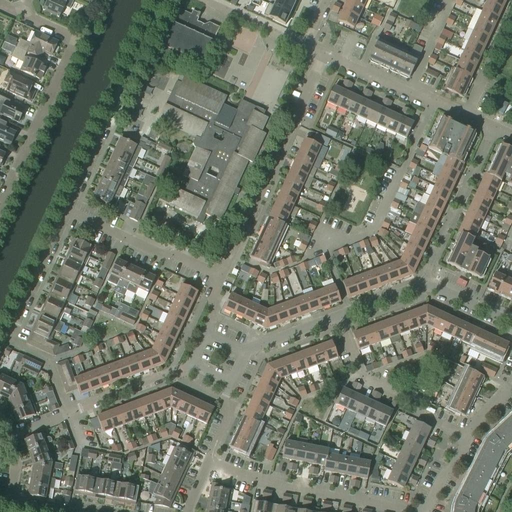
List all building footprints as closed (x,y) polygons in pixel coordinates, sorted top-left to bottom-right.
[(59,19),(64,7),(69,10),(73,0),(47,0),(42,11),(59,19)] [(275,0),(273,6),(273,7),(290,15),(294,5),(283,0),(275,0)] [(347,0),(347,1),(363,9),(366,0),(347,0)] [(487,0),(487,2),(502,9),(506,0),(487,0)] [(342,11),(358,18),(363,9),(347,1),(342,11)] [(487,2),(482,12),(498,19),(502,9),(487,2)] [(268,4),(263,16),(285,26),(290,15),(273,7),(273,6),(268,4)] [(203,65),(219,29),(220,28),(209,23),(204,25),(197,22),(200,14),(192,11),(191,15),(180,10),(163,47),(165,48),(162,55),(178,62),(181,55),(203,65)] [(342,11),(337,22),(353,29),(358,18),(342,11)] [(482,12),(478,21),(493,29),(498,19),(482,12)] [(397,16),(391,13),(383,29),(389,31),(397,16)] [(371,24),(378,27),(382,19),(375,16),(371,24)] [(407,21),(404,26),(412,30),(415,24),(407,21)] [(478,21),(473,32),(489,39),(493,29),(478,21)] [(36,32),(30,45),(20,40),(18,44),(16,48),(38,57),(40,51),(51,56),(53,52),(54,53),(57,47),(56,46),(57,42),(36,32)] [(469,41),(485,48),(489,39),(473,32),(469,41)] [(5,42),(16,48),(18,44),(16,43),(17,40),(7,36),(5,42)] [(469,41),(465,50),(480,57),(485,48),(469,41)] [(397,51),(377,42),(369,60),(389,69),(397,51)] [(4,43),(1,49),(5,51),(5,50),(12,53),(15,48),(4,43)] [(26,53),(15,48),(12,53),(11,57),(24,63),(20,71),(31,76),(40,80),(44,71),(46,67),(24,57),(26,53)] [(460,60),(475,67),(480,57),(465,50),(460,60)] [(409,78),(417,61),(397,51),(389,69),(409,78)] [(454,69),(471,77),(475,67),(460,60),(456,70),(454,69)] [(471,77),(454,69),(444,90),(461,98),(471,77)] [(438,75),(427,70),(425,74),(437,79),(438,75)] [(30,102),(34,92),(30,90),(33,82),(29,80),(9,71),(4,82),(9,84),(6,91),(13,94),(30,102)] [(247,112),(244,118),(236,114),(237,112),(223,105),(226,97),(198,84),(199,83),(184,76),(181,84),(177,82),(176,82),(174,88),(178,90),(175,98),(178,99),(176,104),(168,101),(166,105),(165,105),(158,121),(165,124),(195,138),(193,143),(194,147),(196,148),(182,176),(190,179),(184,193),(177,189),(170,204),(197,217),(198,217),(199,218),(201,213),(219,222),(220,222),(232,194),(248,161),(252,163),(265,134),(261,132),(267,118),(251,111),(250,111),(250,110),(249,110),(249,111),(248,111),(247,112)] [(345,92),(334,87),(327,103),(337,108),(345,92)] [(345,92),(337,108),(348,112),(355,97),(345,92)] [(0,116),(1,116),(1,115),(18,123),(24,110),(9,103),(11,99),(0,93),(0,116)] [(145,104),(147,99),(135,95),(124,128),(140,133),(150,106),(145,104)] [(355,97),(348,112),(357,117),(365,101),(355,97)] [(365,101),(357,117),(367,121),(374,106),(365,101)] [(374,106),(367,121),(377,126),(384,110),(374,106)] [(387,130),(394,115),(384,110),(377,126),(387,130)] [(394,115),(387,130),(396,135),(404,119),(394,115)] [(396,135),(406,139),(413,124),(404,119),(396,135)] [(451,151),(448,158),(463,165),(464,164),(461,163),(474,133),(442,119),(428,149),(441,155),(444,148),(445,148),(443,154),(447,156),(450,150),(451,151)] [(5,129),(8,123),(0,120),(0,140),(10,145),(15,133),(5,129)] [(328,127),(325,134),(335,139),(338,131),(328,127)] [(330,140),(320,136),(317,143),(327,147),(330,140)] [(135,146),(120,139),(115,149),(137,159),(141,149),(148,152),(149,149),(144,146),(136,143),(135,146)] [(300,149),(316,156),(321,147),(305,139),(300,149)] [(171,149),(159,143),(157,147),(169,153),(171,149)] [(507,185),(511,187),(511,150),(501,146),(488,175),(485,174),(485,175),(500,182),(504,175),(510,178),(507,185)] [(345,147),(338,162),(344,165),(351,150),(345,147)] [(137,159),(115,149),(111,159),(132,169),(137,159)] [(311,167),(316,156),(300,149),(295,159),(311,167)] [(417,149),(415,154),(424,159),(427,153),(425,153),(419,150),(417,149)] [(374,157),(384,161),(386,155),(376,151),(374,157)] [(166,168),(171,159),(165,156),(159,169),(165,172),(166,168)] [(444,166),(460,173),(463,165),(448,158),(444,166)] [(132,169),(111,159),(107,169),(128,179),(132,169)] [(307,177),(311,167),(295,159),(291,169),(307,177)] [(444,166),(439,176),(455,183),(460,173),(444,166)] [(128,179),(107,169),(102,179),(123,189),(128,179)] [(165,172),(159,169),(155,176),(161,179),(165,172)] [(307,177),(291,169),(287,179),(302,186),(308,189),(312,179),(307,177)] [(339,174),(331,170),(329,175),(337,178),(339,174)] [(496,191),(500,182),(485,175),(480,184),(496,191)] [(412,176),(409,182),(415,185),(418,179),(412,176)] [(435,186),(451,193),(455,183),(439,176),(435,186)] [(123,189),(102,179),(98,189),(119,198),(123,189)] [(283,187),(299,195),(304,197),(308,189),(302,186),(287,179),(283,187)] [(492,201),(496,191),(480,184),(476,194),(492,201)] [(435,186),(430,196),(446,203),(451,193),(435,186)] [(153,190),(147,187),(142,197),(148,200),(153,190)] [(283,187),(278,198),(294,205),(298,196),(303,198),(304,197),(299,195),(283,187)] [(113,196),(98,189),(93,199),(99,202),(98,205),(113,212),(119,198),(113,196)] [(487,211),(492,201),(476,194),(471,204),(487,211)] [(446,203),(430,196),(426,205),(442,212),(446,203)] [(294,205),(278,198),(273,208),(289,215),(294,205)] [(119,212),(126,214),(129,201),(122,199),(119,212)] [(136,201),(134,205),(143,209),(145,205),(136,201)] [(487,211),(471,204),(467,214),(483,221),(487,211)] [(134,205),(128,218),(137,223),(143,209),(134,205)] [(426,205),(421,215),(437,223),(442,212),(426,205)] [(284,225),(289,215),(273,208),(269,218),(284,225)] [(478,230),(483,221),(467,214),(463,223),(478,230)] [(437,223),(421,215),(417,225),(433,232),(437,223)] [(286,226),(284,225),(269,218),(250,258),(267,266),(286,226)] [(459,231),(458,233),(474,240),(478,230),(463,223),(459,231)] [(501,229),(507,232),(510,226),(504,223),(501,229)] [(417,225),(412,236),(427,243),(433,232),(417,225)] [(380,229),(378,235),(385,239),(388,233),(380,229)] [(301,243),(302,241),(308,244),(311,238),(300,232),(297,239),(299,239),(298,242),(301,243)] [(471,247),(474,240),(458,233),(458,234),(460,235),(447,265),(479,280),(493,249),(481,243),(477,250),(471,247)] [(412,236),(408,246),(423,253),(427,243),(412,236)] [(369,240),(372,249),(378,246),(375,237),(369,240)] [(93,248),(74,239),(70,249),(88,257),(93,248)] [(302,241),(301,243),(298,249),(304,252),(308,244),(302,241)] [(402,257),(418,264),(423,253),(408,246),(402,257)] [(70,249),(66,258),(84,266),(88,257),(70,249)] [(108,253),(103,264),(109,267),(115,255),(108,253)] [(280,269),(296,263),(294,256),(273,264),(275,269),(280,267),(280,269)] [(402,257),(400,262),(412,275),(413,274),(418,264),(402,257)] [(61,267),(80,275),(84,266),(66,258),(61,267)] [(128,263),(118,258),(107,282),(117,286),(128,263)] [(400,262),(392,265),(398,281),(411,276),(412,275),(400,262)] [(137,267),(128,263),(117,286),(126,291),(137,267)] [(384,268),(390,284),(398,281),(392,265),(384,268)] [(61,267),(57,276),(75,285),(80,275),(61,267)] [(137,267),(126,291),(135,295),(146,271),(137,267)] [(256,278),(258,272),(259,272),(251,268),(248,274),(256,278)] [(384,268),(373,272),(379,288),(390,284),(384,268)] [(145,299),(156,276),(146,271),(135,295),(145,299)] [(379,288),(373,272),(363,275),(369,291),(379,288)] [(256,282),(263,284),(267,276),(260,273),(256,282)] [(504,278),(495,273),(487,290),(497,294),(504,278)] [(276,274),(269,276),(273,285),(279,283),(276,274)] [(363,275),(353,279),(359,295),(369,291),(363,275)] [(53,285),(71,294),(75,285),(57,276),(53,285)] [(511,282),(511,281),(504,278),(497,294),(505,298),(511,282)] [(359,295),(353,279),(342,283),(348,299),(359,295)] [(53,285),(48,295),(67,304),(71,294),(53,285)] [(197,292),(182,285),(177,296),(193,303),(197,292)] [(340,302),(334,286),(325,290),(331,306),(340,302)] [(331,306),(325,290),(314,293),(320,310),(331,306)] [(320,310),(314,293),(304,297),(310,313),(320,310)] [(231,294),(223,310),(235,316),(242,300),(231,294)] [(48,295),(44,304),(62,313),(69,316),(71,311),(65,308),(67,304),(48,295)] [(177,296),(172,305),(188,313),(193,303),(177,296)] [(310,313),(304,297),(295,301),(301,317),(310,313)] [(244,320),(251,304),(242,300),(235,316),(244,320)] [(301,317),(295,301),(285,304),(291,321),(301,317)] [(62,313),(44,304),(40,313),(58,322),(62,313)] [(252,323),(259,307),(251,304),(244,320),(252,323)] [(291,321),(285,304),(275,308),(281,324),(291,321)] [(172,305),(168,315),(184,322),(188,313),(172,305)] [(266,329),(267,311),(259,307),(252,323),(264,329),(266,329)] [(412,312),(418,328),(426,326),(427,307),(425,307),(412,312)] [(426,326),(434,329),(441,314),(428,307),(427,307),(426,326)] [(281,324),(275,308),(267,311),(266,329),(268,329),(281,324)] [(409,332),(418,328),(412,312),(403,315),(409,332)] [(40,313),(36,323),(54,331),(60,334),(64,325),(58,322),(40,313)] [(434,329),(442,333),(449,317),(441,314),(434,329)] [(133,326),(136,319),(126,315),(123,321),(133,326)] [(184,322),(168,315),(164,325),(179,332),(184,322)] [(399,335),(409,332),(403,315),(393,319),(399,335)] [(442,333),(452,338),(459,322),(449,317),(442,333)] [(389,339),(399,335),(393,319),(383,323),(389,339)] [(459,322),(452,338),(462,342),(469,326),(459,322)] [(31,332),(37,335),(42,338),(48,340),(49,341),(54,331),(36,323),(31,332)] [(91,326),(84,323),(80,332),(87,335),(89,329),(91,326)] [(379,343),(389,339),(383,323),(372,327),(379,343)] [(135,330),(143,334),(146,328),(138,324),(135,330)] [(164,325),(159,334),(175,341),(179,332),(164,325)] [(462,342),(471,346),(478,330),(469,326),(462,342)] [(369,347),(379,343),(372,327),(363,330),(369,347)] [(352,334),(358,351),(369,347),(363,330),(352,334)] [(478,330),(471,346),(470,348),(500,362),(508,344),(478,330)] [(37,335),(31,332),(26,344),(32,346),(37,335)] [(126,335),(129,343),(135,341),(132,332),(126,335)] [(175,341),(159,334),(155,344),(170,351),(175,341)] [(32,346),(37,349),(42,338),(37,335),(32,346)] [(42,338),(37,349),(43,351),(48,340),(42,338)] [(43,351),(48,354),(53,343),(49,341),(48,340),(43,351)] [(338,358),(331,342),(321,346),(327,362),(338,358)] [(48,354),(53,356),(54,356),(59,345),(53,343),(48,354)] [(436,345),(430,343),(427,351),(433,353),(436,345)] [(152,350),(151,350),(164,364),(165,363),(170,351),(155,344),(152,350)] [(417,354),(423,352),(420,344),(414,346),(417,354)] [(317,366),(327,362),(321,346),(311,350),(317,366)] [(164,364),(151,350),(145,353),(151,369),(162,365),(164,364)] [(307,370),(317,366),(311,350),(301,353),(307,370)] [(19,364),(20,363),(24,364),(27,358),(18,353),(14,361),(19,364)] [(135,357),(141,373),(151,369),(145,353),(135,357)] [(297,373),(307,370),(301,353),(291,357),(297,373)] [(141,373),(135,357),(125,360),(131,377),(141,373)] [(289,376),(297,373),(291,357),(283,360),(289,376)] [(42,364),(27,358),(24,364),(39,371),(42,364)] [(125,360),(115,364),(121,381),(131,377),(125,360)] [(280,379),(289,376),(283,360),(269,365),(268,366),(280,379)] [(55,365),(58,371),(69,367),(67,361),(55,365)] [(493,378),(497,370),(482,363),(480,367),(483,368),(481,372),(493,378)] [(121,381),(115,364),(104,368),(110,384),(121,381)] [(277,387),(280,379),(268,366),(266,367),(261,380),(277,387)] [(58,371),(60,376),(71,372),(69,367),(58,371)] [(104,368),(94,372),(100,388),(110,384),(104,368)] [(447,409),(464,417),(483,377),(465,369),(447,409)] [(60,376),(62,382),(73,378),(71,372),(60,376)] [(100,388),(94,372),(84,375),(90,392),(100,388)] [(446,375),(440,372),(436,380),(442,382),(446,375)] [(75,383),(77,389),(80,396),(90,392),(84,375),(74,379),(75,383)] [(17,380),(7,376),(0,391),(0,395),(8,399),(17,380)] [(62,382),(64,387),(75,383),(74,379),(73,378),(62,382)] [(25,384),(17,380),(8,399),(9,399),(9,398),(11,399),(12,401),(10,402),(10,403),(29,396),(25,384)] [(273,395),(277,387),(261,380),(257,388),(273,395)] [(442,382),(436,380),(429,396),(435,398),(442,382)] [(77,389),(75,383),(64,387),(66,394),(77,389)] [(300,397),(306,395),(303,387),(297,389),(300,397)] [(52,391),(51,388),(42,391),(38,392),(39,396),(43,395),(52,391)] [(268,405),(273,395),(257,388),(252,398),(268,405)] [(336,404),(346,409),(353,393),(343,389),(336,404)] [(164,410),(170,408),(171,390),(169,390),(158,394),(164,410)] [(170,408),(176,411),(180,393),(173,390),(171,390),(170,408)] [(176,411),(186,415),(194,400),(180,393),(176,411)] [(356,413),(363,398),(353,393),(346,409),(356,413)] [(153,414),(164,410),(158,394),(147,398),(153,414)] [(10,403),(13,412),(32,405),(29,396),(10,403)] [(143,418),(153,414),(147,398),(137,402),(143,418)] [(264,415),(268,405),(252,398),(248,408),(264,415)] [(356,413),(366,418),(373,402),(363,398),(356,413)] [(186,415),(196,420),(204,404),(194,400),(186,415)] [(134,422),(143,418),(137,402),(128,406),(134,422)] [(366,418),(375,423),(383,407),(373,402),(366,418)] [(206,425),(214,409),(204,404),(196,420),(206,425)] [(32,405),(13,412),(17,422),(36,415),(32,405)] [(123,426),(134,422),(128,406),(117,409),(123,426)] [(386,427),(393,412),(383,407),(375,423),(386,427)] [(260,424),(264,415),(248,408),(244,417),(260,424)] [(123,426),(117,409),(107,413),(113,429),(123,426)] [(103,433),(113,429),(107,413),(97,417),(103,433)] [(473,509),(475,506),(481,509),(507,458),(500,455),(501,453),(502,451),(505,449),(510,455),(511,452),(511,416),(491,436),(492,436),(488,440),(486,443),(484,447),(483,447),(458,498),(456,502),(455,506),(454,511),(453,511),(472,511),(473,511),(473,509)] [(260,424),(244,417),(230,448),(247,456),(261,425),(260,424)] [(430,429),(414,422),(410,432),(425,440),(430,429)] [(158,430),(162,439),(168,437),(165,428),(158,430)] [(175,428),(171,436),(171,437),(177,440),(181,431),(175,428)] [(425,440),(410,432),(405,443),(421,450),(425,440)] [(43,434),(24,441),(28,451),(47,444),(43,434)] [(146,438),(141,440),(143,446),(148,444),(153,442),(150,436),(146,438)] [(296,444),(285,442),(282,459),(293,461),(296,444)] [(421,450),(405,443),(400,452),(416,460),(421,450)] [(47,444),(28,451),(31,461),(50,453),(47,444)] [(273,446),(269,444),(262,458),(270,462),(276,451),(272,449),(273,446)] [(307,446),(296,444),(293,461),(304,463),(307,446)] [(317,447),(307,446),(304,463),(314,465),(317,447)] [(329,450),(317,447),(314,465),(323,467),(322,471),(325,472),(328,454),(329,450)] [(187,453),(175,448),(174,448),(170,457),(188,465),(195,452),(189,449),(187,453)] [(416,460),(400,452),(396,462),(412,469),(416,460)] [(53,469),(54,463),(50,453),(31,461),(33,460),(34,463),(33,465),(34,465),(53,469)] [(338,456),(328,454),(325,472),(335,474),(338,456)] [(111,463),(120,464),(121,457),(113,455),(111,463)] [(348,458),(338,456),(335,474),(345,476),(348,458)] [(71,457),(68,472),(74,473),(77,458),(71,457)] [(170,457),(166,466),(184,475),(188,465),(170,457)] [(359,460),(348,458),(345,476),(356,478),(359,460)] [(367,480),(370,462),(359,460),(356,478),(367,480)] [(412,469),(396,462),(392,471),(407,479),(412,469)] [(31,475),(51,479),(53,469),(34,465),(33,465),(31,475)] [(184,475),(166,466),(162,475),(180,484),(184,475)] [(387,482),(403,489),(407,479),(392,471),(387,482)] [(72,483),(74,473),(68,472),(67,472),(66,478),(65,477),(65,481),(72,483)] [(78,473),(74,494),(84,496),(88,475),(78,473)] [(51,479),(31,475),(29,485),(49,489),(54,490),(55,480),(51,479)] [(98,477),(88,475),(84,496),(94,498),(98,477)] [(162,475),(157,485),(176,493),(180,484),(162,475)] [(108,479),(98,477),(94,498),(104,499),(108,479)] [(108,479),(104,499),(114,501),(118,481),(108,479)] [(128,483),(118,481),(114,501),(125,503),(128,483)] [(176,493),(157,485),(150,482),(150,483),(149,493),(157,497),(153,505),(169,508),(176,493)] [(139,484),(128,483),(125,503),(135,505),(139,484)] [(211,483),(209,498),(229,502),(231,492),(218,489),(218,485),(211,483)] [(29,485),(27,496),(47,500),(49,489),(29,485)] [(207,509),(224,511),(226,511),(229,502),(209,498),(207,509)] [(252,511),(263,511),(266,502),(255,500),(252,511)] [(266,502),(263,511),(274,511),(276,504),(266,502)]
